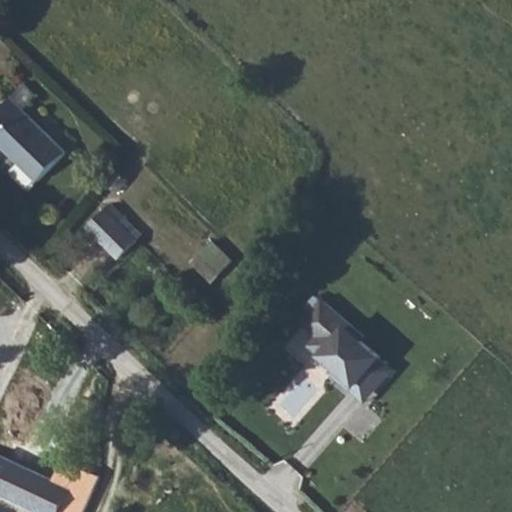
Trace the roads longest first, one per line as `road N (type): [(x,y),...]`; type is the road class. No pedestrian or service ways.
road 1 (unclassified): [(0,253),(288,511)]
road 2 (track): [(146,382),(98,511)]
